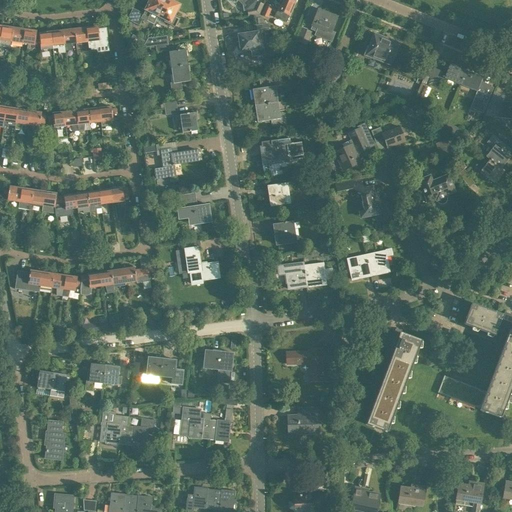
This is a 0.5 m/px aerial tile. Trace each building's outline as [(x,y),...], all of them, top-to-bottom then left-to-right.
[(132,9),(127,20),(138,25),(142,18),(154,24),(158,16),(165,0),(149,0),(143,14),(132,9)] [(165,0),(158,16),(165,20),(163,22),(174,28),(178,20),(173,17),(179,5),(172,2),(172,1),(170,0),(165,0)] [(281,0),(274,17),(287,22),(295,2),(296,2),(297,1),(294,0),(281,0)] [(246,9),(247,17),(259,15),(263,4),(257,2),(254,8),(246,9)] [(261,16),(267,18),(272,7),(266,4),(261,16)] [(318,10),(310,30),(316,32),(317,28),(330,33),(334,23),(336,17),(319,11),(319,10),(318,10)] [(243,35),(238,35),(239,43),(238,45),(238,49),(240,49),(241,51),(260,48),(259,40),(263,39),(262,32),(271,31),(267,25),(261,17),(257,18),(258,26),(256,26),(257,33),(252,33),(252,32),(243,34),(243,35)] [(1,26),(0,32),(0,57),(8,58),(11,42),(13,28),(1,26)] [(98,27),(86,28),(89,52),(94,51),(94,50),(96,50),(96,47),(108,46),(106,28),(98,29),(98,27)] [(25,30),(13,28),(11,42),(22,44),(25,30)] [(86,28),(74,29),(76,44),(82,43),(83,52),(89,52),(86,28)] [(74,29),(62,31),(65,51),(72,51),(71,44),(76,44),(74,29)] [(296,42),(306,45),(310,32),(301,29),(296,42)] [(36,31),(25,30),(22,44),(34,45),(35,43),(40,44),(39,36),(36,35),(36,31)] [(62,31),(50,32),(52,46),(52,49),(57,48),(58,49),(59,52),(60,53),(65,53),(65,51),(62,31)] [(50,32),(39,33),(39,36),(40,44),(40,50),(52,49),(52,46),(50,32)] [(367,48),(364,55),(390,65),(398,44),(374,34),(373,35),(369,33),(364,46),(367,48)] [(132,36),(126,50),(144,47),(146,42),(132,36)] [(146,42),(144,47),(155,45),(165,44),(164,36),(148,39),(146,42)] [(167,43),(165,44),(155,45),(156,52),(168,51),(167,43)] [(185,50),(168,52),(171,68),(187,66),(185,50)] [(328,64),(319,91),(332,96),(342,69),(328,64)] [(428,66),(421,83),(436,89),(441,76),(444,77),(444,79),(447,80),(446,84),(452,86),(453,83),(460,85),(466,70),(450,64),(446,73),(428,66)] [(173,83),(170,84),(171,92),(182,91),(181,83),(190,81),(187,66),(171,68),(173,83)] [(466,70),(460,85),(476,92),(477,90),(481,92),(477,101),(473,100),(470,109),(483,114),(493,89),(480,83),(482,77),(466,70)] [(252,90),(254,106),(284,101),(283,93),(276,94),(275,87),(282,86),(280,75),(264,78),(266,88),(252,90)] [(484,116),(511,119),(511,103),(503,102),(504,96),(493,92),(489,104),(484,116)] [(284,101),(254,106),(257,123),(271,121),(272,125),(274,127),(286,125),(284,114),(282,112),(279,112),(279,111),(286,110),(284,101)] [(111,107),(99,109),(101,123),(101,127),(113,126),(112,118),(117,117),(116,109),(111,109),(111,107)] [(4,122),(3,124),(15,126),(18,109),(6,108),(4,122)] [(17,135),(26,136),(30,111),(18,109),(15,126),(15,130),(17,130),(17,135)] [(99,109),(87,110),(89,124),(101,123),(99,109)] [(76,111),(78,131),(78,132),(84,131),(85,124),(89,124),(87,110),(76,111)] [(30,111),(26,136),(35,137),(36,133),(38,133),(40,123),(44,124),(46,116),(41,115),(41,113),(30,111)] [(64,112),(65,127),(71,126),(72,132),(78,131),(76,111),(64,112)] [(54,128),(65,127),(64,112),(52,114),(52,116),(47,117),(48,125),(53,124),(54,128)] [(175,116),(175,121),(180,121),(182,133),(197,131),(195,113),(175,116)] [(343,148),(337,151),(345,169),(359,163),(355,154),(375,146),(365,122),(357,126),(358,128),(349,132),(352,139),(342,144),(343,148)] [(454,125),(451,131),(456,134),(459,128),(454,125)] [(384,140),(387,149),(405,142),(399,127),(382,133),(380,128),(371,131),(375,143),(384,140)] [(493,148),(486,156),(490,159),(501,168),(510,157),(501,151),(505,146),(492,135),(486,142),(493,148)] [(436,144),(440,154),(444,153),(445,158),(453,155),(447,140),(436,144)] [(278,144),(261,146),(263,164),(280,162),(279,155),(287,154),(288,156),(303,153),(301,142),(278,146),(278,144)] [(163,168),(155,170),(156,179),(175,176),(174,166),(174,165),(202,160),(200,150),(177,153),(176,148),(156,151),(157,156),(161,156),(163,168)] [(75,159),(73,162),(73,167),(82,166),(81,159),(75,159)] [(490,159),(489,160),(481,171),(495,183),(504,171),(501,168),(490,159)] [(458,174),(468,187),(473,183),(464,170),(458,174)] [(422,193),(421,194),(420,197),(422,203),(425,203),(435,200),(437,203),(440,205),(443,204),(445,203),(446,201),(446,198),(446,195),(454,192),(448,175),(431,181),(431,180),(429,176),(418,181),(422,193)] [(350,181),(335,185),(336,192),(352,189),(361,195),(365,217),(378,214),(372,187),(366,188),(362,186),(360,180),(350,182),(350,181)] [(267,186),(269,206),(291,202),(288,183),(267,186)] [(7,201),(19,202),(21,188),(9,187),(9,189),(4,188),(3,196),(8,197),(7,201)] [(30,210),(31,204),(33,190),(21,188),(19,202),(18,208),(30,210)] [(122,188),(110,189),(112,203),(124,202),(124,200),(129,199),(127,189),(122,190),(122,188)] [(110,189),(98,191),(101,205),(112,203),(110,189)] [(31,204),(43,206),(45,192),(33,190),(31,204)] [(98,191),(87,193),(90,213),(96,212),(96,209),(101,209),(101,205),(98,191)] [(45,192),(43,206),(42,212),(55,214),(55,208),(56,198),(57,194),(45,192)] [(87,193),(75,195),(77,209),(78,212),(83,211),(83,214),(90,213),(87,193)] [(202,220),(203,223),(211,222),(208,205),(196,207),(194,194),(175,197),(178,219),(188,217),(189,222),(202,220)] [(72,209),(77,209),(75,195),(63,196),(63,197),(56,198),(55,208),(55,214),(56,217),(71,215),(72,209)] [(272,224),(275,244),(296,241),(293,221),(272,224)] [(201,280),(219,277),(217,262),(200,265),(198,248),(200,248),(199,240),(177,243),(178,251),(185,250),(188,272),(190,272),(192,284),(202,283),(201,280)] [(83,248),(75,249),(76,257),(84,256),(83,248)] [(385,251),(365,255),(370,275),(389,271),(385,251)] [(370,275),(365,255),(346,259),(351,279),(370,275)] [(303,262),(273,265),(276,285),(286,284),(287,289),(306,286),(304,265),(303,262)] [(323,263),(304,265),(306,286),(326,284),(323,263)] [(134,267),(123,269),(125,283),(136,281),(137,283),(150,281),(149,275),(148,268),(135,270),(134,267)] [(123,269),(111,271),(113,285),(125,283),(123,269)] [(17,271),(16,282),(23,283),(23,282),(28,283),(28,284),(39,286),(41,272),(30,270),(29,273),(17,271)] [(111,271),(99,273),(101,287),(103,300),(115,298),(113,285),(111,271)] [(39,286),(51,288),(53,274),(41,272),(39,286)] [(83,281),(81,281),(80,294),(86,295),(88,294),(89,293),(90,291),(89,288),(101,287),(99,273),(87,274),(88,277),(83,278),(83,281)] [(55,300),(61,301),(65,276),(53,274),(51,288),(53,288),(51,296),(55,297),(55,300)] [(65,276),(61,301),(68,302),(69,291),(75,291),(74,293),(80,294),(81,281),(77,280),(77,278),(65,276)] [(511,318),(471,303),(463,324),(504,339),(489,377),(486,386),(484,391),(444,376),(437,393),(477,408),(477,410),(499,418),(500,417),(511,421),(511,401),(507,399),(508,395),(511,389),(511,385),(511,318)] [(95,324),(88,325),(88,333),(96,332),(95,324)] [(395,344),(396,344),(365,424),(386,432),(399,398),(414,359),(421,341),(400,333),(395,344)] [(205,351),(203,368),(217,370),(219,350),(213,349),(212,351),(205,351)] [(309,352),(286,353),(286,364),(309,364),(309,381),(322,381),(321,360),(323,360),(323,349),(309,349),(309,352)] [(217,370),(216,379),(230,380),(233,354),(225,353),(225,351),(219,350),(217,370)] [(146,375),(160,377),(162,357),(155,356),(155,358),(148,357),(146,375)] [(327,356),(328,377),(337,376),(336,356),(327,356)] [(162,357),(160,377),(172,378),(171,384),(181,385),(183,370),(175,369),(176,360),(168,360),(168,358),(162,357)] [(86,373),(84,390),(102,392),(103,384),(105,364),(99,363),(98,365),(91,364),(90,373),(86,373)] [(133,363),(132,375),(139,376),(141,364),(133,363)] [(105,364),(103,384),(121,385),(122,377),(118,377),(119,367),(111,367),(112,365),(105,364)] [(125,366),(123,377),(131,378),(133,367),(125,366)] [(36,394),(49,396),(53,373),(36,370),(34,379),(38,380),(37,388),(36,394)] [(53,373),(49,396),(63,398),(64,392),(67,375),(53,373)] [(210,420),(208,440),(215,440),(215,441),(228,442),(229,434),(230,422),(231,422),(233,406),(237,406),(237,400),(220,398),(220,404),(226,405),(224,422),(217,421),(210,420)] [(288,416),(288,434),(300,434),(319,433),(318,407),(303,408),(303,416),(288,416)] [(185,408),(184,420),(190,421),(188,438),(202,439),(208,440),(210,420),(204,419),(191,418),(192,409),(185,408)] [(119,445),(125,445),(127,426),(128,417),(109,415),(109,411),(103,411),(101,426),(107,427),(105,443),(119,445)] [(127,426),(125,445),(131,446),(131,450),(140,451),(140,447),(146,448),(145,447),(147,431),(153,432),(154,420),(141,418),(140,427),(134,427),(127,426)] [(47,441),(45,458),(61,460),(64,434),(61,434),(63,422),(48,420),(47,432),(46,432),(45,441),(47,441)] [(511,482),(505,482),(503,497),(511,498),(511,482)] [(458,484),(455,505),(472,507),(471,511),(478,511),(483,484),(476,483),(475,487),(458,484)] [(415,505),(422,507),(426,487),(418,486),(417,490),(400,487),(398,502),(415,505)] [(187,495),(185,510),(192,511),(192,507),(206,509),(206,508),(212,509),(214,490),(207,489),(194,487),(193,495),(187,495)] [(351,509),(367,511),(375,511),(378,502),(379,502),(379,499),(378,499),(379,495),(361,491),(362,489),(355,488),(351,509)] [(214,490),(212,509),(218,510),(227,511),(233,511),(232,511),(235,511),(237,511),(238,511),(240,501),(233,500),(234,492),(220,490),(214,490)] [(298,495),(298,496),(294,496),(294,500),(289,502),(289,508),(294,510),(294,511),(319,511),(319,501),(326,501),(326,493),(309,494),(309,492),(300,493),(300,495),(298,495)] [(129,511),(131,496),(124,495),(111,493),(108,511),(129,511)] [(55,511),(71,511),(73,497),(55,495),(54,504),(56,504),(55,511)] [(129,511),(158,511),(159,510),(150,508),(151,498),(137,496),(131,496),(129,511)]
